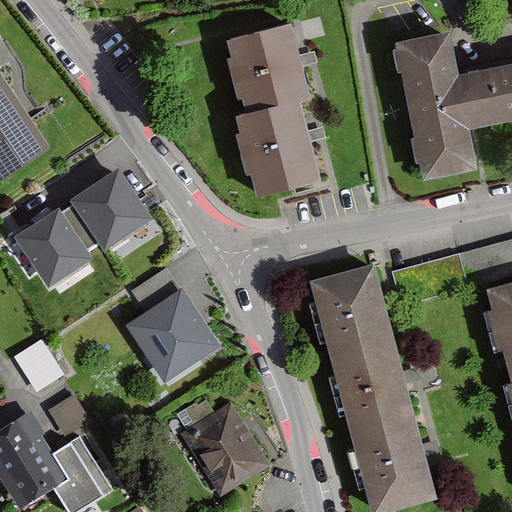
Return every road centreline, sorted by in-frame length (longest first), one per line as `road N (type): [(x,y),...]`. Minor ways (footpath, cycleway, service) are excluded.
road 1 (residential): [(226,259),(32,0)]
road 2 (residential): [(511,200),(226,259)]
road 3 (residential): [(323,511),(275,363),(226,259)]
